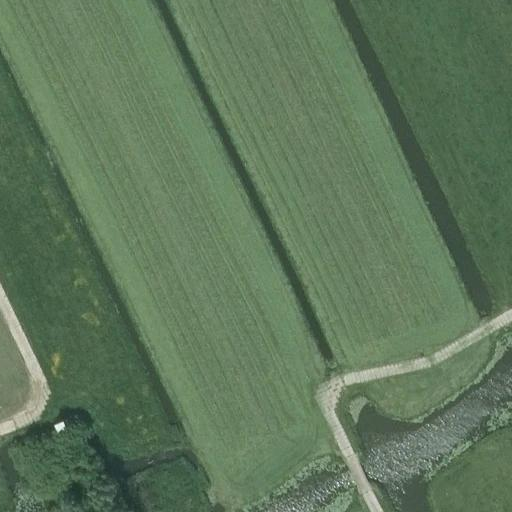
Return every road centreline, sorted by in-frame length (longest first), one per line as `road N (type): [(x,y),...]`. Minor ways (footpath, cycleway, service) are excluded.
road 1 (track): [(511,320),(451,355),(350,380),(333,393),(333,416),(375,511)]
road 2 (track): [(0,298),(41,401),(32,416),(0,429)]
